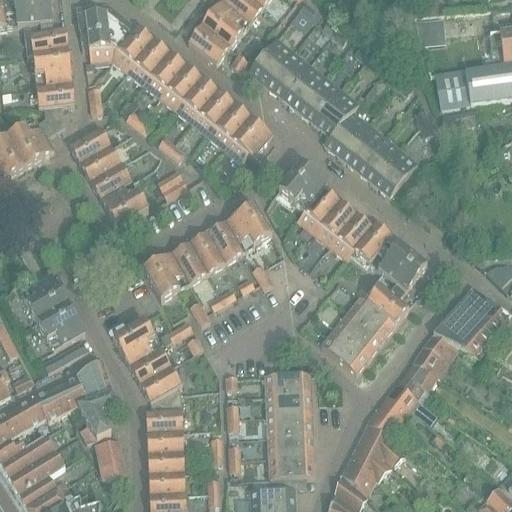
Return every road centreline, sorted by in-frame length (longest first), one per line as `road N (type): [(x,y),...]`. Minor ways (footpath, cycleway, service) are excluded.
road 1 (residential): [(318,511),(366,406),(463,273),(294,142)]
road 2 (residential): [(69,296),(248,199),(294,142)]
road 3 (residential): [(294,142),(112,0)]
road 4 (residential): [(57,162),(56,148),(83,131),(68,0)]
road 5 (residential): [(130,511),(124,391),(103,355)]
road 6 (residential): [(0,211),(40,279),(54,272),(69,296)]
